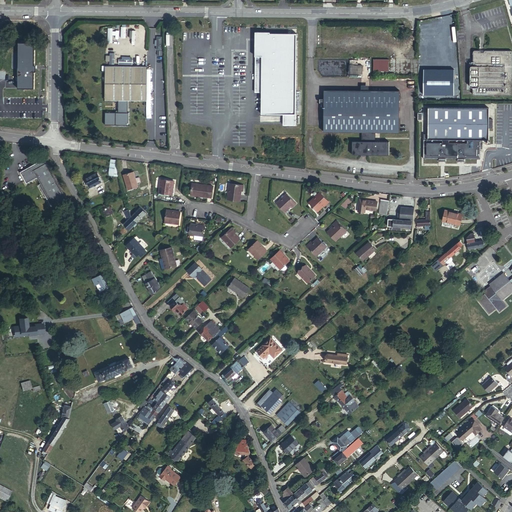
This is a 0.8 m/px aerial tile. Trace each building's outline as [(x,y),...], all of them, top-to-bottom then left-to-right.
[(112,30),(112,27),(108,27),(107,42),(112,42),(112,36),(118,36),(119,30),(112,30)] [(256,40),(256,58),(263,58),(263,43),(261,43),(261,40),(261,36),(263,36),(263,35),(269,35),(269,34),(256,34),(256,40)] [(296,125),(297,36),(269,35),(263,35),(263,36),(261,36),(261,40),(261,43),(263,43),(263,58),(256,58),(255,93),(262,93),(262,114),(286,114),(286,125),(296,125)] [(33,41),(17,41),(17,87),(33,86),(33,68),(35,68),(35,64),(33,64),(33,41)] [(472,52),(472,66),(471,66),(469,67),(469,68),(469,86),(469,87),(470,87),(470,88),(471,88),(471,94),(472,94),(472,95),(473,95),(511,96),(511,95),(511,94),(511,51),(484,50),(483,51),(482,52),(479,52),(479,51),(478,51),(477,51),(473,50),(472,51),(472,52)] [(118,64),(131,64),(132,56),(122,56),(122,58),(119,58),(118,64)] [(391,57),(376,57),(376,69),(391,69),(391,57)] [(364,64),(351,64),(351,72),(364,72),(364,64)] [(443,64),(425,64),(425,90),(431,90),(431,77),(443,77),(443,64)] [(145,66),(104,66),(104,100),(117,100),(117,112),(104,112),(104,125),(128,124),(128,112),(124,112),(124,100),(145,100),(145,66)] [(326,89),(326,130),(364,130),(364,139),(356,139),(356,152),(392,152),(392,139),(377,139),(377,130),(399,131),(400,89),(326,89)] [(490,109),(429,109),(429,121),(429,135),(425,135),(425,160),(442,160),(461,160),(481,160),(482,145),(482,142),(480,142),(480,141),(490,141),(490,129),(494,129),(494,120),(490,120),(490,109)] [(45,159),(32,166),(34,170),(47,163),(45,159)] [(32,166),(20,172),(27,184),(38,178),(41,184),(53,206),(66,199),(47,163),(34,170),(32,166)] [(133,171),(123,174),(127,189),(137,186),(133,171)] [(98,172),(86,179),(91,188),(102,182),(98,172)] [(175,180),(160,177),(158,192),(170,194),(171,187),(174,187),(175,180)] [(212,184),(193,182),(191,194),(210,197),(212,184)] [(245,185),(230,183),(228,198),(240,200),(242,191),(244,191),(245,185)] [(41,184),(39,185),(51,207),(53,206),(41,184)] [(277,200),(286,192),(284,190),(276,198),(277,200)] [(321,190),(308,201),(317,211),(324,204),(325,206),(331,201),(321,190)] [(288,193),(276,203),(285,212),(291,207),(293,208),(298,203),(288,193)] [(377,201),(360,199),(358,210),(365,211),(366,209),(376,210),(377,201)] [(379,213),(387,215),(389,200),(382,199),(379,213)] [(131,216),(137,221),(146,212),(139,205),(135,209),(137,210),(131,216)] [(129,230),(137,221),(131,216),(129,209),(128,209),(127,206),(123,207),(127,220),(123,224),(129,230)] [(413,221),(414,221),(415,207),(402,206),(400,219),(413,221)] [(107,207),(102,209),(105,216),(110,213),(107,207)] [(180,211),(165,208),(163,222),(178,224),(180,211)] [(461,214),(443,210),(441,219),(458,224),(461,214)] [(413,221),(400,219),(389,219),(388,225),(392,226),(400,226),(413,227),(413,221)] [(348,231),(338,220),(332,225),(334,227),(328,231),(337,241),(348,231)] [(189,235),(193,235),(204,237),(205,224),(190,223),(189,235)] [(231,226),(219,236),(230,247),(239,239),(234,233),(236,232),(231,226)] [(474,232),(470,233),(467,237),(469,248),(484,245),(483,239),(476,241),(474,232)] [(310,240),(305,244),(315,255),(327,245),(318,236),(312,241),(310,240)] [(144,251),(132,239),(124,247),(128,251),(129,251),(133,255),(131,258),(134,260),(144,251)] [(256,239),(246,248),(256,259),(266,250),(256,239)] [(447,254),(449,257),(461,247),(460,245),(463,242),(460,239),(430,266),(433,269),(442,260),(442,259),(447,254)] [(32,248),(25,240),(20,244),(27,252),(32,248)] [(370,241),(357,252),(364,260),(377,248),(370,241)] [(162,249),(164,258),(166,257),(168,267),(178,265),(174,247),(162,249)] [(279,249),(269,258),(279,269),(280,268),(281,270),(283,270),(284,270),(286,269),(286,267),(286,265),(285,264),(288,261),(282,254),(283,253),(279,249)] [(401,267),(405,263),(401,258),(396,262),(401,267)] [(195,263),(187,271),(193,277),(195,276),(204,285),(211,279),(201,269),(202,269),(195,263)] [(306,263),(297,271),(307,282),(316,274),(306,263)] [(361,263),(357,266),(361,274),(366,271),(361,263)] [(149,275),(153,273),(151,270),(142,275),(152,293),(160,286),(155,277),(151,279),(149,275)] [(493,287),(503,299),(511,291),(511,281),(503,272),(490,283),(491,284),(493,287)] [(103,275),(102,275),(97,277),(98,278),(93,280),(96,286),(97,286),(100,293),(113,287),(109,279),(105,280),(103,275)] [(236,277),(229,286),(244,297),(251,288),(236,277)] [(483,291),(485,293),(493,287),(491,284),(483,291)] [(493,287),(485,293),(478,299),(490,313),(497,308),(500,311),(507,305),(503,299),(493,287)] [(176,294),(173,297),(175,300),(178,304),(179,303),(181,305),(183,303),(183,302),(176,294)] [(181,313),(187,307),(183,303),(181,305),(179,303),(178,304),(175,300),(173,297),(168,301),(171,304),(171,305),(175,309),(176,308),(181,313)] [(116,314),(118,319),(122,317),(123,321),(137,315),(133,306),(116,314)] [(186,317),(196,327),(202,320),(194,312),(195,311),(194,310),(186,317)] [(20,326),(15,327),(16,335),(29,334),(29,336),(45,334),(44,326),(29,327),(28,325),(28,318),(19,319),(20,326)] [(213,335),(214,336),(221,330),(211,320),(206,325),(210,330),(209,331),(213,335)] [(230,323),(218,334),(220,336),(232,324),(230,323)] [(209,339),(213,335),(209,331),(210,330),(206,325),(200,331),(203,334),(209,339)] [(220,336),(218,334),(213,339),(215,341),(212,343),(221,352),(229,345),(227,343),(227,341),(225,338),(223,339),(220,336)] [(257,350),(265,357),(270,352),(275,357),(282,349),(271,337),(257,350)] [(237,350),(242,356),(251,347),(247,342),(237,350)] [(337,355),(328,353),(327,361),(346,364),(348,355),(341,353),(340,355),(337,355)] [(243,365),(249,361),(245,355),(240,359),(243,365)] [(185,378),(193,367),(180,358),(171,369),(175,374),(178,371),(182,376),(185,378)] [(133,367),(130,359),(96,374),(99,382),(113,376),(113,377),(120,374),(120,373),(133,367)] [(231,366),(223,373),(229,379),(236,372),(236,371),(231,366)] [(492,376),(483,384),(489,391),(498,383),(492,376)] [(169,390),(175,384),(166,377),(161,384),(169,390)] [(314,383),(321,392),(326,388),(319,379),(314,383)] [(21,381),(23,389),(32,388),(30,380),(21,381)] [(154,393),(155,393),(167,403),(172,396),(168,393),(169,390),(161,384),(154,393)] [(331,391),(335,395),(342,389),(339,386),(338,385),(331,391)] [(73,396),(67,387),(64,389),(71,398),(73,396)] [(262,405),(273,391),(270,388),(258,402),(261,405),(262,405)] [(350,412),(359,404),(355,399),(350,403),(346,399),(349,397),(342,389),(335,395),(350,412)] [(281,399),(273,391),(262,405),(270,412),(281,399)] [(157,402),(157,403),(163,407),(167,403),(155,393),(154,395),(156,397),(156,398),(157,399),(155,401),(157,402)] [(474,404),(468,397),(455,408),(461,416),(474,404)] [(147,402),(143,399),(138,405),(142,408),(147,402)] [(222,419),(227,415),(212,399),(208,403),(220,417),(222,419)] [(150,400),(149,402),(154,406),(154,407),(160,412),(163,407),(157,403),(156,403),(150,400)] [(114,411),(109,401),(103,404),(109,414),(111,413),(113,415),(115,414),(113,411),(114,411)] [(277,414),(281,417),(292,405),(289,402),(277,414)] [(69,419),(70,413),(72,407),(64,405),(62,418),(64,418),(69,419)] [(292,405),(281,417),(288,424),(299,412),(292,405)] [(500,423),(505,417),(497,412),(499,409),(492,405),(486,414),(500,423)] [(141,412),(153,421),(160,412),(154,407),(152,409),(149,407),(148,409),(145,407),(141,412)] [(161,428),(171,416),(174,411),(169,407),(156,424),(161,428)] [(124,432),(133,421),(131,420),(128,424),(122,416),(116,419),(117,420),(112,424),(115,429),(120,426),(124,432)] [(64,418),(42,453),(44,455),(42,457),(45,459),(58,438),(59,438),(64,431),(63,430),(70,420),(69,419),(64,418)] [(463,438),(473,429),(476,433),(481,428),(478,425),(479,424),(474,419),(467,425),(466,424),(461,429),(461,430),(458,433),(460,435),(458,437),(458,436),(452,441),(458,447),(463,443),(461,440),(463,438)] [(386,437),(392,444),(411,427),(405,421),(386,437)] [(353,430),(355,432),(357,435),(366,427),(362,423),(353,430)] [(264,431),(272,440),(285,428),(282,424),(280,426),(281,427),(277,430),(276,429),(272,424),(264,431)] [(169,453),(179,460),(197,436),(189,430),(187,432),(188,433),(174,451),(172,449),(169,453)] [(343,435),(349,442),(357,435),(355,432),(351,435),(347,431),(343,435)] [(220,432),(215,434),(217,441),(223,439),(221,432),(220,432)] [(340,437),(338,436),(333,440),(341,449),(349,442),(343,435),(340,437)] [(292,436),(282,444),(288,452),(299,443),(292,436)] [(357,439),(345,449),(349,454),(361,444),(357,439)] [(245,457),(246,458),(248,456),(250,455),(248,451),(246,445),(244,445),(244,440),(239,440),(233,455),(238,456),(240,454),(245,454),(245,457)] [(424,450),(420,454),(428,462),(438,452),(441,455),(443,455),(445,452),(445,451),(435,440),(431,443),(430,442),(423,449),(424,450)] [(371,453),(361,461),(366,466),(384,451),(378,444),(369,451),(371,453)] [(122,448),(117,455),(122,459),(127,452),(122,448)] [(503,455),(511,462),(511,449),(509,448),(503,455)] [(338,463),(347,456),(343,451),(334,458),(338,463)] [(369,451),(360,459),(361,461),(371,453),(369,451)] [(248,456),(246,458),(243,460),(249,467),(254,463),(248,456)] [(314,468),(304,456),(296,462),(300,466),(303,470),(302,471),(305,475),(314,468)] [(437,489),(461,466),(455,459),(431,482),(437,489)] [(46,470),(50,463),(45,460),(41,467),(46,470)] [(103,460),(100,464),(105,468),(108,464),(103,460)] [(510,468),(502,462),(495,471),(502,477),(510,468)] [(166,479),(175,485),(181,477),(171,469),(172,468),(168,466),(165,470),(162,468),(160,468),(158,471),(158,473),(161,475),(160,477),(162,478),(165,480),(166,479)] [(396,480),(404,488),(419,474),(412,466),(408,470),(407,469),(399,476),(400,477),(396,480)] [(323,467),(315,474),(319,480),(328,475),(323,467)] [(347,470),(334,481),(341,490),(345,486),(356,476),(352,471),(349,473),(347,470)] [(302,485),(308,491),(314,486),(309,480),(302,485)] [(471,509),(480,500),(483,503),(487,499),(483,496),(488,491),(479,482),(471,490),(477,495),(475,498),(469,493),(462,500),(458,505),(455,503),(460,498),(452,492),(444,501),(455,511),(467,511),(470,509),(469,509),(470,508),(471,509)] [(293,493),(299,499),(308,491),(302,485),(293,493)] [(283,501),(284,501),(289,497),(293,493),(288,487),(284,490),(285,492),(283,493),(283,496),(282,497),(283,501)] [(256,500),(261,498),(260,495),(262,494),(259,489),(252,493),(256,500)] [(289,497),(294,503),(299,499),(293,493),(289,497)] [(54,511),(61,511),(67,499),(53,494),(47,509),(54,511)] [(99,495),(98,496),(98,497),(109,505),(111,503),(101,496),(99,495)] [(146,505),(147,506),(150,502),(141,495),(137,502),(136,501),(134,503),(135,504),(133,508),(139,511),(141,511),(144,507),(146,505)] [(305,506),(313,499),(311,496),(303,503),(302,502),(300,504),(303,507),(305,506)] [(289,508),(294,503),(289,497),(284,501),(289,508)] [(262,511),(268,511),(261,498),(256,500),(262,511)] [(399,499),(394,504),(399,509),(404,504),(399,499)] [(319,504),(314,509),(317,511),(318,511),(327,504),(324,500),(321,503),(322,504),(320,506),(319,504)] [(373,503),(362,511),(372,511),(377,508),(373,503)]
